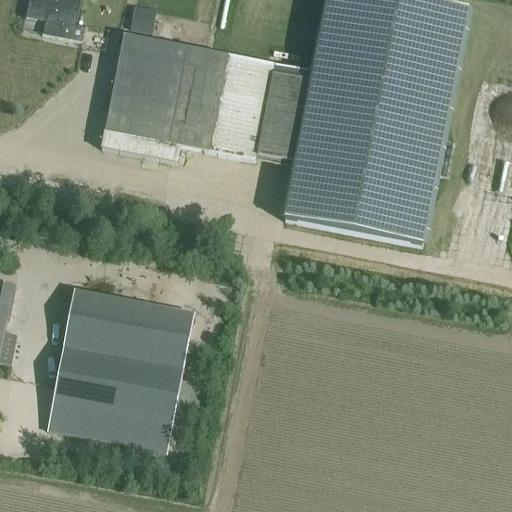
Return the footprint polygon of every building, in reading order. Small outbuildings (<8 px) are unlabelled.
[(80,45),(84,31),(75,29),(80,0),(29,0),(26,21),(44,24),(41,38),(80,45)] [(187,52),(127,40),(123,40),(101,153),(177,168),(180,151),(255,166),(256,161),(295,169),(284,224),(421,251),(467,16),(386,0),(327,0),(313,77),(187,52)] [(49,242),(53,218),(30,213),(25,237),(49,242)] [(9,326),(17,291),(0,287),(0,350),(6,325),(9,326)] [(194,318),(75,295),(64,352),(183,375),(194,318)] [(183,375),(64,352),(53,409),(171,432),(183,375)] [(53,409),(48,434),(166,457),(171,432),(53,409)]
